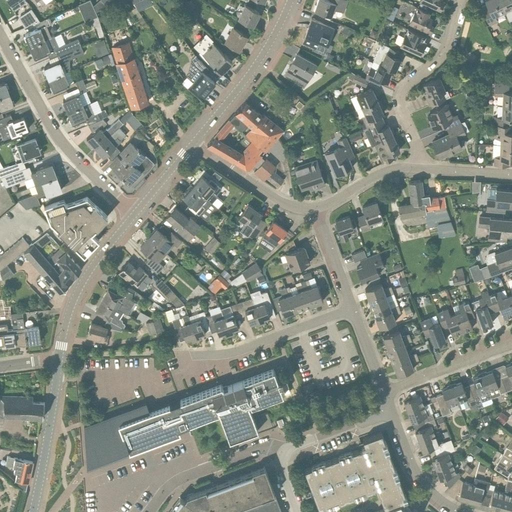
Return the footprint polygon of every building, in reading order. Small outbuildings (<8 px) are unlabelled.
[(90,0),(88,0),(79,4),(87,22),(99,17),(90,0)] [(326,0),(317,0),(314,11),(331,17),(334,9),(344,13),(348,0),(347,0),(328,0),(328,1),(326,0)] [(419,0),(419,1),(440,11),(444,3),(440,1),(440,0),(419,0)] [(494,16),(504,12),(498,0),(484,0),(486,5),(481,7),(489,25),(497,22),(494,16)] [(511,0),(498,0),(504,12),(508,23),(509,23),(508,20),(511,18),(511,0)] [(190,1),(184,7),(189,12),(195,6),(190,1)] [(239,19),(253,26),(259,12),(246,5),(239,19)] [(428,17),(430,13),(417,7),(410,23),(430,33),(433,27),(429,25),(432,19),(428,17)] [(139,12),(136,8),(131,11),(141,26),(145,22),(139,12)] [(32,13),(21,20),(26,27),(37,20),(32,13)] [(45,40),(51,38),(46,26),(52,24),(49,17),(35,23),(38,30),(25,35),(25,36),(26,36),(30,47),(45,40)] [(311,19),(303,40),(315,45),(314,48),(324,52),(334,28),(311,19)] [(354,31),(344,26),(341,32),(349,35),(349,34),(352,36),(354,31)] [(225,42),(238,50),(247,36),(234,28),(225,42)] [(401,46),(421,55),(426,43),(423,42),(425,37),(408,29),(406,34),(401,46)] [(371,31),(369,36),(375,39),(378,33),(373,30),(371,31)] [(220,73),(232,61),(225,54),(224,55),(212,43),(213,41),(209,37),(197,49),(213,66),(213,67),(220,73)] [(95,42),(98,56),(109,53),(106,39),(95,42)] [(34,58),(35,59),(50,52),(45,40),(30,47),(35,58),(34,58)] [(140,80),(133,58),(129,42),(113,48),(120,70),(119,70),(122,78),(124,85),(140,80)] [(44,68),(49,80),(64,73),(69,70),(70,70),(69,60),(84,54),(81,46),(59,55),(61,60),(44,68),(44,69),(44,68)] [(395,50),(388,47),(387,46),(385,53),(378,49),(373,61),(378,63),(396,70),(401,59),(397,58),(400,52),(395,50)] [(316,64),(296,53),(285,73),(297,79),(296,81),(304,86),(316,64)] [(191,61),(195,67),(186,77),(192,82),(190,84),(206,97),(216,84),(201,72),(205,67),(195,55),(191,61)] [(98,68),(105,65),(102,58),(95,60),(98,68)] [(328,63),(326,68),(338,74),(340,68),(328,63)] [(370,67),(365,79),(368,80),(376,84),(378,79),(387,83),(393,71),(395,72),(396,70),(378,63),(375,70),(370,67)] [(54,91),(69,85),(74,83),(69,70),(64,73),(49,80),(54,90),(53,91),(54,91)] [(351,80),(355,74),(349,71),(346,78),(351,80)] [(365,79),(359,76),(355,74),(351,80),(365,87),(368,80),(365,79)] [(426,99),(430,106),(445,99),(442,93),(445,91),(439,78),(424,85),(429,97),(426,99)] [(75,82),(78,87),(84,84),(82,79),(75,82)] [(94,80),(84,84),(78,87),(80,93),(97,87),(94,80)] [(147,102),(140,80),(124,85),(131,107),(147,102)] [(509,81),(499,80),(495,80),(495,85),(494,95),(503,95),(503,106),(511,106),(511,91),(508,92),(509,81)] [(0,97),(9,95),(9,94),(4,83),(4,82),(0,84),(0,97)] [(350,97),(356,110),(363,107),(377,101),(372,88),(350,97)] [(63,101),(68,112),(83,106),(79,94),(63,101)] [(0,118),(3,117),(1,111),(13,106),(9,95),(0,97),(0,118)] [(229,120),(233,123),(246,134),(263,116),(245,101),(229,120)] [(383,113),(377,101),(363,107),(367,117),(363,119),(365,122),(367,127),(379,122),(377,116),(383,113)] [(83,106),(68,112),(73,123),(72,123),(73,124),(85,119),(88,125),(102,118),(105,117),(102,110),(96,113),(97,113),(94,114),(89,103),(83,106)] [(306,103),(301,109),(302,111),(304,112),(310,106),(306,103)] [(447,130),(460,124),(456,115),(451,117),(446,105),(431,112),(432,114),(427,116),(433,128),(444,123),(447,130)] [(494,117),(494,124),(507,125),(508,120),(511,120),(511,106),(503,106),(502,118),(494,117)] [(107,129),(103,133),(100,129),(106,124),(102,118),(88,125),(91,131),(93,133),(86,139),(95,148),(118,127),(119,127),(122,124),(132,114),(130,110),(118,120),(108,129),(107,129)] [(138,121),(132,114),(125,121),(132,128),(138,121)] [(266,150),(283,130),(264,114),(263,116),(246,134),(247,134),(253,139),(266,150)] [(10,115),(3,117),(0,118),(0,127),(5,126),(6,125),(11,137),(22,133),(22,132),(28,130),(23,118),(13,122),(10,115)] [(207,145),(235,161),(242,151),(218,140),(233,123),(229,120),(207,145)] [(381,127),(379,122),(367,127),(363,129),(371,147),(378,144),(393,137),(388,125),(381,127)] [(449,135),(432,142),(439,158),(461,149),(456,137),(464,133),(460,124),(447,130),(449,135)] [(500,138),(500,145),(511,145),(511,131),(509,132),(509,126),(507,126),(507,125),(494,124),(493,133),(493,137),(500,138)] [(120,141),(126,135),(119,127),(118,127),(95,148),(103,158),(116,147),(112,143),(116,139),(120,141)] [(240,142),(246,147),(253,139),(247,134),(240,142)] [(348,143),(355,141),(353,135),(346,138),(348,143)] [(399,150),(393,137),(378,144),(382,155),(379,156),(383,164),(394,159),(392,154),(399,150)] [(31,154),(39,151),(37,145),(38,145),(38,143),(37,144),(35,139),(16,146),(22,162),(21,162),(21,163),(33,159),(33,158),(32,158),(31,154)] [(262,155),(266,150),(253,139),(246,147),(242,151),(235,161),(249,170),(250,168),(262,155)] [(339,148),(324,155),(334,176),(351,169),(349,164),(347,164),(345,161),(353,158),(345,140),(336,143),(339,148)] [(132,187),(154,163),(130,141),(119,152),(123,156),(121,159),(118,157),(110,165),(117,172),(116,172),(123,178),(121,181),(125,184),(127,181),(132,187)] [(511,145),(500,145),(499,157),(495,156),(494,165),(508,166),(509,160),(511,159),(511,145)] [(277,166),(267,158),(254,172),(265,181),(267,178),(279,188),(285,181),(273,171),(277,166)] [(311,189),(325,185),(316,161),(294,168),(301,189),(310,186),(311,189)] [(56,177),(51,164),(37,169),(37,171),(31,173),(29,167),(11,174),(15,184),(28,179),(32,177),(35,185),(56,177)] [(1,178),(11,174),(8,166),(3,168),(0,169),(0,177),(0,178),(1,178)] [(217,181),(221,176),(215,171),(211,175),(217,181)] [(11,174),(1,178),(6,188),(15,184),(11,174)] [(196,178),(190,186),(208,202),(209,202),(212,204),(218,197),(216,194),(221,189),(211,180),(209,182),(202,176),(199,180),(196,178)] [(17,201),(19,202),(26,210),(39,204),(38,202),(37,198),(46,194),(47,195),(61,190),(56,177),(35,185),(34,185),(37,193),(17,201)] [(473,180),(473,192),(481,192),(482,180),(473,180)] [(424,202),(424,200),(420,181),(409,183),(412,204),(424,202)] [(200,212),(208,202),(190,186),(185,192),(187,194),(184,198),(190,203),(187,206),(193,211),(195,208),(200,212)] [(511,190),(496,189),(495,201),(487,200),(486,212),(504,213),(505,207),(511,207),(511,190)] [(44,208),(50,224),(58,231),(60,229),(61,230),(59,232),(63,236),(65,234),(68,237),(66,239),(84,256),(99,241),(91,233),(107,217),(87,197),(66,205),(64,200),(44,208)] [(424,200),(424,202),(425,210),(445,208),(445,207),(443,197),(424,200)] [(377,202),(362,207),(365,216),(358,218),(362,231),(370,229),(368,224),(382,219),(377,202)] [(449,220),(445,208),(425,210),(424,202),(412,204),(398,206),(400,217),(420,213),(421,217),(426,217),(427,226),(437,225),(438,236),(455,234),(449,220)] [(262,214),(248,204),(239,218),(245,222),(240,229),(255,239),(266,223),(259,218),(262,214)] [(200,225),(190,216),(188,218),(175,207),(169,214),(166,218),(173,224),(171,225),(187,239),(200,225)] [(345,231),(353,229),(356,228),(353,220),(351,221),(349,216),(335,221),(342,242),(348,240),(345,231)] [(488,240),(506,241),(506,234),(511,234),(511,219),(479,217),(478,226),(489,227),(488,240)] [(276,247),(287,231),(273,222),(262,238),(276,247)] [(156,229),(149,237),(165,252),(166,253),(174,245),(176,247),(182,241),(171,232),(166,237),(156,229)] [(217,239),(221,243),(226,236),(222,233),(217,239)] [(157,261),(165,252),(149,237),(140,247),(151,257),(146,263),(156,275),(163,266),(157,261)] [(205,248),(211,253),(221,243),(217,239),(214,237),(205,248)] [(18,241),(25,249),(29,246),(22,238),(18,241)] [(32,244),(33,245),(38,251),(44,246),(38,239),(32,244)] [(25,249),(18,241),(14,245),(21,253),(25,249)] [(14,245),(9,249),(16,257),(21,253),(14,245)] [(33,245),(24,253),(36,267),(36,266),(44,274),(53,266),(47,260),(38,251),(33,245)] [(511,261),(511,246),(494,253),(489,255),(487,260),(491,271),(473,278),(474,282),(492,276),(511,268),(511,267),(510,262),(511,261)] [(293,270),(309,263),(304,248),(287,255),(293,270)] [(11,260),(12,260),(16,257),(9,249),(5,252),(11,260)] [(81,269),(80,269),(62,249),(54,256),(53,255),(47,260),(53,266),(61,274),(59,275),(69,284),(81,269)] [(366,257),(363,250),(351,255),(354,262),(366,257)] [(7,264),(11,260),(5,252),(1,256),(7,264)] [(375,267),(381,265),(383,264),(378,253),(358,261),(361,266),(356,268),(362,282),(379,275),(375,267)] [(128,261),(119,272),(137,288),(148,275),(137,265),(135,268),(128,261)] [(248,281),(255,278),(263,274),(260,270),(261,269),(259,266),(257,263),(242,273),(246,278),(248,281)] [(402,269),(400,264),(392,266),(394,272),(402,269)] [(6,265),(0,270),(0,274),(2,279),(2,280),(4,280),(3,280),(12,273),(6,265)] [(60,292),(69,284),(59,275),(61,274),(53,266),(44,274),(50,281),(46,284),(49,287),(53,284),(60,292)] [(453,285),(465,283),(462,268),(455,270),(456,276),(452,277),(453,285)] [(219,274),(226,281),(231,276),(224,269),(219,274)] [(312,278),(310,272),(302,274),(304,280),(312,278)] [(265,281),(263,274),(257,277),(259,283),(265,281)] [(211,283),(218,290),(221,286),(226,281),(219,275),(211,283)] [(407,285),(404,277),(401,278),(398,279),(401,287),(407,285)] [(323,301),(317,285),(311,287),(308,279),(305,281),(313,305),(323,301)] [(171,290),(161,280),(155,285),(165,296),(176,307),(185,305),(171,290)] [(302,285),(296,286),(304,310),(306,310),(307,308),(307,307),(313,305),(305,281),(301,282),(302,285)] [(368,299),(392,290),(391,287),(383,289),(381,283),(365,289),(368,299)] [(289,286),(285,288),(293,312),(300,309),(300,310),(302,311),(304,310),(296,286),(290,288),(289,286)] [(101,301),(122,313),(123,312),(127,315),(134,302),(129,299),(132,293),(122,287),(119,293),(117,292),(116,294),(108,289),(101,301)] [(279,290),(281,295),(272,298),(277,311),(282,309),(284,315),(293,312),(285,288),(282,289),(279,290)] [(370,310),(388,303),(386,297),(393,294),(392,290),(368,299),(371,305),(370,306),(369,308),(370,310)] [(505,290),(489,296),(495,311),(500,309),(504,319),(511,315),(511,309),(507,296),(505,290)] [(267,291),(260,293),(261,296),(252,299),(252,300),(261,323),(265,322),(264,319),(269,317),(269,319),(276,317),(267,291)] [(495,311),(489,296),(487,291),(480,293),(482,298),(478,300),(481,306),(475,308),(482,327),(493,323),(489,314),(495,311)] [(252,300),(252,299),(252,298),(236,303),(241,317),(246,315),(250,324),(255,322),(256,325),(261,323),(252,300)] [(119,319),(122,313),(101,301),(95,311),(104,316),(103,317),(108,320),(105,324),(104,325),(111,329),(121,332),(123,328),(120,326),(122,323),(122,320),(119,319)] [(455,313),(462,332),(472,328),(469,319),(474,317),(468,301),(458,305),(458,304),(453,306),(455,313)] [(233,314),(223,318),(229,335),(234,333),(233,330),(238,328),(235,319),(241,317),(236,303),(230,306),(233,314)] [(390,309),(388,303),(370,310),(370,311),(372,312),(373,312),(376,318),(399,309),(398,306),(390,309)] [(401,313),(399,309),(376,318),(379,328),(396,322),(393,316),(401,313)] [(462,332),(455,313),(450,315),(447,309),(437,313),(443,328),(448,326),(452,336),(462,332)] [(141,311),(137,318),(146,323),(150,316),(141,311)] [(210,330),(206,317),(204,312),(197,314),(199,319),(191,323),(190,323),(196,340),(201,338),(200,335),(205,333),(205,332),(210,330)] [(225,336),(229,335),(223,318),(221,312),(212,315),(206,317),(210,330),(211,333),(217,331),(218,335),(223,333),(225,336)] [(191,341),(196,340),(190,323),(191,323),(188,315),(172,320),(177,334),(182,331),(185,340),(190,338),(191,341)] [(430,317),(420,321),(419,321),(425,337),(431,335),(435,344),(445,340),(438,322),(432,324),(430,317)] [(13,330),(16,347),(27,345),(24,328),(23,318),(17,319),(16,319),(17,325),(12,326),(13,330)] [(150,335),(163,330),(159,319),(146,323),(150,335)] [(95,340),(107,343),(108,337),(104,336),(107,328),(91,323),(87,335),(96,338),(95,340)] [(8,348),(16,347),(13,330),(7,330),(7,325),(0,325),(0,344),(2,344),(2,346),(2,347),(8,346),(8,348)] [(38,326),(24,328),(27,345),(34,344),(34,342),(40,341),(39,332),(39,329),(38,329),(38,327),(38,326)] [(399,331),(383,337),(386,347),(410,338),(409,334),(401,337),(399,331)] [(410,338),(386,347),(389,353),(388,353),(387,355),(388,357),(406,350),(404,344),(411,341),(410,338)] [(408,356),(406,350),(388,357),(388,359),(390,360),(391,359),(394,366),(417,357),(416,353),(408,356)] [(417,357),(394,366),(397,375),(413,369),(411,363),(419,360),(417,357)] [(511,383),(511,382),(511,361),(511,362),(510,363),(510,364),(505,366),(508,375),(501,377),(506,391),(511,389),(511,383)] [(482,373),(491,397),(506,391),(501,377),(495,379),(492,371),(487,373),(487,372),(484,373),(484,372),(482,373)] [(184,431),(208,422),(230,414),(239,441),(241,441),(241,440),(246,438),(246,439),(248,438),(256,435),(258,435),(257,433),(262,432),(255,412),(250,414),(248,407),(249,406),(251,410),(283,398),(279,388),(288,385),(286,380),(277,383),(273,373),(223,392),(222,389),(149,416),(145,407),(83,430),(87,467),(128,452),(129,457),(180,438),(179,433),(184,431)] [(475,403),(491,397),(482,373),(479,374),(480,375),(477,375),(478,376),(473,378),(474,383),(469,385),(475,403)] [(475,403),(469,385),(463,388),(461,383),(456,385),(456,383),(453,384),(453,383),(451,384),(458,402),(460,409),(469,406),(470,407),(476,405),(475,403)] [(443,394),(435,397),(437,401),(442,416),(451,413),(448,406),(458,402),(451,384),(448,385),(449,386),(446,387),(447,388),(442,390),(443,394)] [(404,401),(408,412),(423,406),(419,395),(416,396),(411,398),(404,401)] [(41,418),(43,418),(44,402),(43,402),(33,402),(33,397),(0,396),(0,415),(3,416),(42,418),(41,418)] [(429,420),(423,406),(408,412),(411,422),(422,418),(424,423),(429,421),(429,420)] [(503,425),(508,418),(501,412),(495,419),(503,425)] [(270,427),(273,425),(268,413),(264,415),(270,427)] [(484,423),(487,422),(490,421),(488,415),(481,417),(483,423),(484,423)] [(419,442),(434,436),(432,429),(436,428),(437,427),(434,419),(429,420),(429,421),(424,423),(425,427),(415,431),(419,442)] [(485,442),(489,436),(484,432),(480,438),(485,442)] [(384,441),(381,433),(362,440),(364,445),(361,446),(362,449),(359,449),(351,452),(350,452),(339,456),(339,457),(324,462),(323,462),(312,466),(312,467),(304,470),(319,510),(327,507),(328,508),(339,504),(339,503),(354,497),(355,498),(366,494),(366,493),(374,490),(374,489),(377,488),(385,509),(404,501),(407,500),(405,495),(399,479),(395,468),(394,468),(389,452),(385,441),(384,441)] [(438,445),(434,436),(419,442),(423,452),(433,448),(435,453),(440,451),(453,446),(450,440),(438,445)] [(475,457),(481,449),(474,445),(469,453),(475,457)] [(453,446),(440,451),(435,453),(437,457),(432,459),(436,469),(452,463),(448,453),(454,450),(453,446)] [(511,450),(507,447),(501,455),(511,461),(511,450)] [(511,472),(511,461),(501,455),(493,468),(507,477),(511,471),(511,472)] [(32,462),(15,458),(8,456),(5,466),(15,468),(14,472),(17,473),(15,480),(28,483),(32,462)] [(455,474),(452,463),(436,469),(440,480),(455,474)] [(484,473),(486,466),(479,464),(477,471),(484,473)] [(195,494),(193,493),(187,496),(184,500),(180,496),(168,511),(281,511),(275,496),(272,486),(264,467),(263,467),(264,468),(253,472),(253,471),(251,471),(252,472),(241,476),(241,475),(240,476),(240,477),(229,481),(229,480),(228,480),(228,481),(218,485),(217,484),(216,485),(217,486),(206,490),(205,489),(204,489),(205,490),(195,494)] [(473,485),(468,501),(479,504),(482,493),(487,494),(489,489),(488,489),(490,482),(475,478),(473,485)] [(504,493),(499,509),(507,511),(509,511),(511,504),(511,495),(509,495),(511,488),(511,480),(507,480),(506,485),(504,494),(504,493)] [(473,485),(462,482),(458,498),(468,501),(473,485)] [(488,507),(499,509),(504,493),(489,489),(487,494),(491,496),(488,507)] [(417,511),(413,509),(411,511),(408,508),(405,503),(404,501),(385,509),(376,511),(417,511)]
